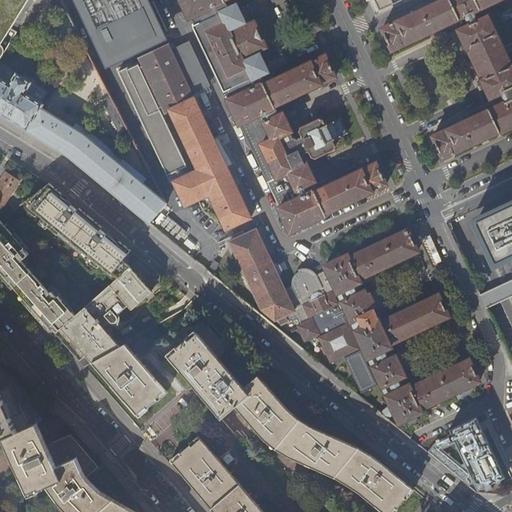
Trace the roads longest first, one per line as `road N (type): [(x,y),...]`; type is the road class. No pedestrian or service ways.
road 1 (residential): [(472,511),(81,186),(0,134)]
road 2 (residential): [(0,313),(178,511)]
